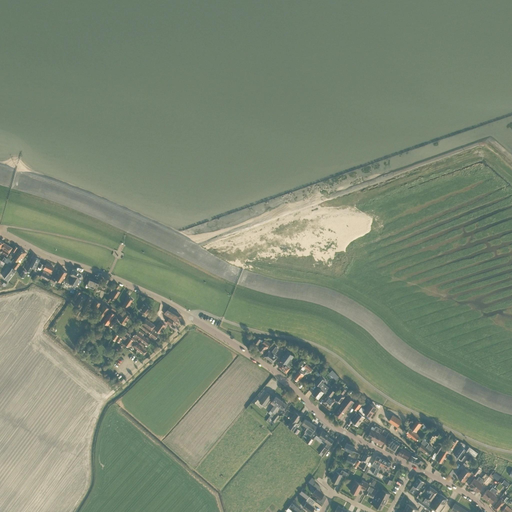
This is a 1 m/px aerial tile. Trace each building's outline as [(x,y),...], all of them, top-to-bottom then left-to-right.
[(4,243),(1,248),(3,249),(1,252),(7,256),(12,248),(4,243)] [(27,253),(21,249),(13,259),(17,261),(4,279),(8,281),(16,270),(20,263),(27,253)] [(40,260),(34,257),(30,266),(29,265),(26,271),(29,272),(32,267),(35,269),(40,260)] [(54,268),(46,264),(45,266),(40,263),(38,267),(42,269),(51,273),(54,268)] [(49,275),(49,274),(44,270),(43,271),(41,269),(38,275),(40,276),(48,280),(51,276),(49,275)] [(56,275),(54,278),(52,277),(50,280),(54,283),(56,280),(61,283),(67,273),(61,269),(57,275),(56,275)] [(82,275),(73,269),(66,281),(75,287),(82,275)] [(99,282),(89,278),(87,284),(86,286),(94,289),(95,287),(97,288),(99,282)] [(117,290),(119,286),(117,285),(115,288),(115,289),(110,298),(109,297),(107,301),(109,302),(111,299),(114,300),(120,292),(117,290)] [(85,298),(80,295),(81,293),(78,291),(74,299),(77,300),(75,304),(82,307),(85,301),(84,300),(85,298)] [(123,305),(122,307),(125,309),(125,308),(126,307),(128,308),(133,300),(128,297),(123,305)] [(93,301),(88,298),(84,305),(89,308),(93,301)] [(90,308),(97,312),(101,306),(99,305),(100,303),(95,300),(90,308)] [(152,308),(146,304),(145,305),(143,304),(139,310),(140,311),(143,314),(142,316),(144,318),(152,308)] [(101,314),(99,317),(102,319),(109,309),(104,305),(99,312),(101,314)] [(180,315),(169,308),(165,313),(175,321),(180,315)] [(102,322),(108,325),(115,315),(112,311),(109,314),(108,313),(102,322)] [(131,316),(126,313),(119,322),(124,325),(131,316)] [(147,327),(146,326),(149,321),(146,318),(140,326),(145,330),(147,327)] [(147,327),(145,330),(149,333),(155,325),(149,321),(146,326),(147,327)] [(160,321),(154,329),(150,334),(155,339),(165,325),(160,321)] [(137,338),(141,341),(144,336),(137,331),(134,335),(133,336),(132,338),(131,338),(135,341),(137,338)] [(139,343),(142,346),(143,347),(145,345),(147,346),(151,341),(144,336),(141,341),(139,343)] [(143,347),(142,346),(142,347),(135,342),(134,343),(132,342),(133,341),(130,338),(125,345),(128,347),(130,343),(133,345),(132,346),(144,355),(148,350),(143,347)] [(262,346),(259,350),(263,354),(268,347),(270,344),(265,340),(261,345),(262,346)] [(264,356),(269,360),(277,348),(276,347),(271,352),(269,350),(264,356)] [(278,348),(277,348),(269,360),(273,363),(277,357),(275,355),(276,354),(275,353),(276,352),(278,350),(277,349),(278,348)] [(105,358),(108,352),(102,349),(99,355),(105,358)] [(290,361),(294,356),(287,351),(278,362),(281,365),(279,367),(286,373),(291,366),(289,365),(291,362),(290,361)] [(312,369),(306,364),(304,367),(310,372),(312,369)] [(293,378),(296,380),(298,382),(304,375),(307,371),(302,367),(299,371),(293,378)] [(319,388),(318,387),(313,394),(318,398),(323,392),(324,393),(329,387),(323,383),(325,380),(320,377),(315,383),(320,387),(319,388)] [(345,397),(342,395),(346,390),(343,388),(339,393),(340,393),(335,400),(339,404),(345,397)] [(328,396),(323,402),(330,407),(335,401),(330,398),(331,397),(335,392),(331,389),(327,394),(329,396),(328,396)] [(259,402),(264,406),(271,396),(267,393),(259,402)] [(281,400),(276,396),(271,403),(271,404),(274,406),(270,410),(269,412),(271,414),(281,400)] [(342,405),(339,410),(344,414),(348,409),(354,402),(347,397),(341,404),(342,405)] [(281,400),(271,414),(273,416),(278,409),(279,409),(280,407),(283,409),(287,404),(281,400)] [(352,407),(357,411),(361,405),(357,402),(352,407)] [(369,403),(366,407),(373,412),(377,408),(369,403)] [(373,412),(366,407),(365,409),(361,407),(358,411),(364,415),(365,413),(370,417),(373,412)] [(346,415),(344,414),(339,410),(335,415),(342,420),(346,415)] [(352,421),(357,426),(364,417),(359,413),(358,413),(356,411),(355,413),(357,414),(356,416),(354,414),(350,419),(350,420),(349,421),(351,422),(352,421)] [(296,423),(301,416),(295,413),(291,419),(293,421),(291,424),(290,423),(288,427),(293,430),(298,424),(296,423)] [(393,415),(389,421),(397,427),(401,421),(393,415)] [(303,431),(305,432),(308,428),(307,427),(311,423),(305,419),(302,423),(306,426),(303,431)] [(411,429),(416,432),(422,424),(416,421),(411,429)] [(311,436),(314,431),(313,431),(316,427),(311,423),(307,427),(308,428),(305,432),(311,436)] [(367,437),(372,440),(378,428),(375,426),(373,430),(371,429),(367,437)] [(381,429),(378,428),(372,440),(377,442),(381,434),(379,433),(381,429)] [(409,438),(410,437),(416,441),(418,438),(421,440),(422,438),(420,436),(409,428),(406,433),(408,434),(406,436),(409,438)] [(329,435),(323,431),(318,437),(324,441),(329,435)] [(386,437),(381,434),(377,442),(382,445),(386,437)] [(333,440),(328,436),(324,441),(330,444),(328,447),(329,448),(331,445),(332,444),(331,443),(333,440)] [(386,446),(395,452),(400,444),(391,438),(390,440),(386,446)] [(449,447),(448,449),(451,451),(458,440),(455,438),(450,445),(449,447)] [(419,448),(423,451),(428,444),(429,444),(425,441),(426,440),(425,439),(424,440),(421,443),(422,443),(419,448)] [(355,446),(346,443),(344,448),(350,451),(345,462),(353,465),(357,459),(359,454),(353,451),(355,446)] [(433,449),(428,444),(423,451),(428,455),(433,449)] [(467,445),(465,449),(461,446),(454,455),(459,459),(462,461),(471,448),(467,445)] [(397,455),(402,457),(407,459),(410,453),(401,448),(397,455)] [(448,451),(443,448),(436,460),(441,463),(444,458),(446,459),(450,453),(448,452),(448,451)] [(367,463),(371,455),(366,452),(362,460),(365,462),(362,469),(364,470),(366,466),(368,463),(367,463)] [(422,461),(420,460),(417,459),(417,458),(414,456),(415,455),(413,453),(409,461),(418,465),(419,463),(421,464),(422,461)] [(382,459),(377,456),(372,464),(377,466),(376,468),(379,470),(380,468),(381,467),(379,466),(380,464),(379,464),(382,459)] [(387,461),(383,469),(389,472),(391,469),(389,468),(391,463),(387,461)] [(457,477),(464,482),(471,473),(464,468),(467,465),(464,463),(460,468),(462,470),(457,477)] [(331,480),(337,484),(341,477),(344,478),(347,473),(342,470),(340,474),(336,472),(331,480)] [(481,478),(479,476),(476,480),(474,479),(469,486),(473,489),(481,478)] [(418,478),(409,491),(412,493),(417,487),(418,489),(423,482),(418,478)] [(484,480),(481,478),(473,489),(477,492),(483,486),(481,484),(484,480)] [(353,485),(350,491),(357,495),(361,488),(364,490),(368,483),(362,480),(360,484),(355,481),(353,485)] [(316,490),(312,494),(319,500),(324,494),(318,490),(320,487),(314,482),(311,486),(316,490)] [(426,499),(426,498),(423,502),(428,506),(431,502),(435,496),(435,495),(437,492),(430,486),(426,491),(430,494),(426,499)] [(482,496),(486,500),(495,489),(492,487),(489,491),(488,489),(482,496)] [(495,489),(486,500),(491,503),(496,496),(494,495),(497,491),(495,489)] [(376,493),(379,495),(387,499),(390,494),(382,490),(380,493),(379,493),(380,492),(377,491),(376,493)] [(436,496),(437,496),(429,507),(436,511),(440,511),(445,505),(444,504),(448,499),(440,494),(439,495),(438,494),(436,496)] [(374,496),(373,499),(384,505),(387,499),(379,495),(377,499),(376,498),(377,497),(374,496)] [(309,497),(306,501),(306,502),(303,507),(309,511),(311,511),(315,508),(312,506),(315,501),(309,497)] [(384,505),(373,499),(372,501),(374,502),(375,501),(375,502),(373,506),(381,510),(384,505)] [(494,508),(497,511),(504,502),(501,499),(494,508)] [(451,509),(455,511),(458,511),(462,508),(455,503),(451,509)]
